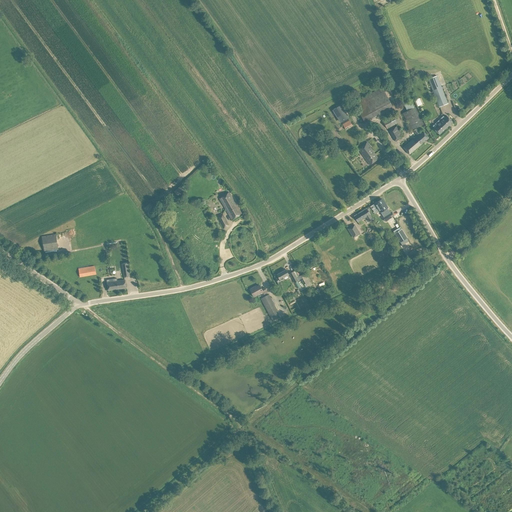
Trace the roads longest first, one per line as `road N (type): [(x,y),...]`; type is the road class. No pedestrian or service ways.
road 1 (unclassified): [(78,304),(176,290),(257,265),(399,178)]
road 2 (track): [(245,424),(444,255)]
road 3 (track): [(245,424),(78,304)]
road 4 (unclassified): [(511,337),(456,273),(399,178)]
road 5 (unclassified): [(399,178),(511,74)]
road 6 (track): [(245,424),(368,511)]
road 7 (track): [(143,511),(245,424)]
road 8 (track): [(347,211),(279,112)]
